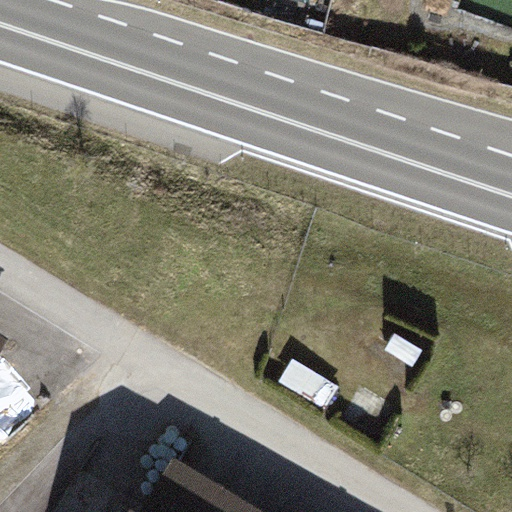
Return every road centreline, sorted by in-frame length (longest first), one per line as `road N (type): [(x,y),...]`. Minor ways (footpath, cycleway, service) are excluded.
road 1 (track): [(408,511),(0,260)]
road 2 (trunk): [(179,83),(511,194)]
road 3 (trunk): [(511,155),(179,83)]
road 4 (trunk): [(0,23),(179,83)]
